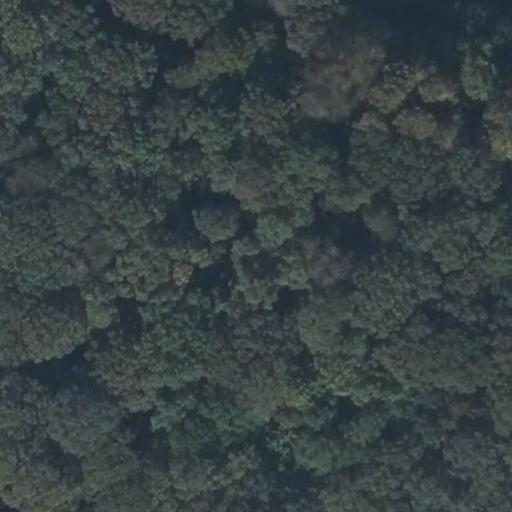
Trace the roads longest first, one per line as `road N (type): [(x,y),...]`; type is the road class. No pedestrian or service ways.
road 1 (track): [(8,38),(119,125),(221,188),(326,301),(368,420),(463,511)]
road 2 (track): [(511,35),(489,41),(381,0)]
